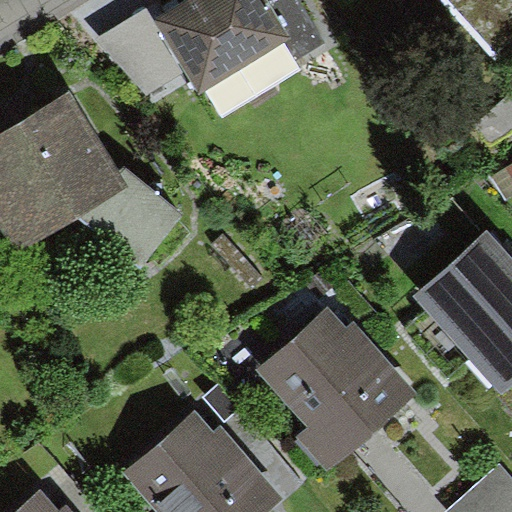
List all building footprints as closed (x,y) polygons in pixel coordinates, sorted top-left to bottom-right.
[(163,0),(205,71),(290,23),(276,0),(163,0)] [(511,0),(472,0),(497,24),(511,8),(511,0)] [(511,56),(451,109),(479,142),(511,114),(511,56)] [(0,200),(11,220),(125,155),(74,67),(0,109),(0,200)] [(414,280),(496,367),(511,351),(511,220),(496,203),(414,280)] [(260,364),(343,446),(413,378),(330,295),(260,364)] [(122,444),(184,511),(236,511),(274,477),(187,384),(122,444)] [(452,507),(456,511),(511,511),(511,459),(508,456),(452,507)] [(0,492),(0,511),(80,511),(33,462),(0,492)]
